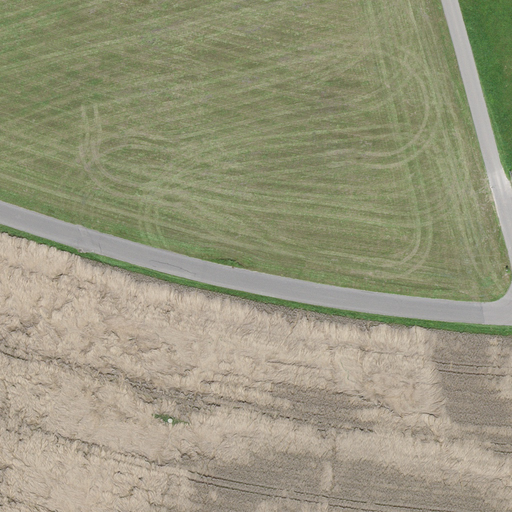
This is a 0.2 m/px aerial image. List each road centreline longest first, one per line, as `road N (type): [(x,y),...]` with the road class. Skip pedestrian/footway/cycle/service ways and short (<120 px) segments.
road 1 (unclassified): [(0,214),(158,263),(359,302),(511,316)]
road 2 (track): [(511,220),(453,0)]
